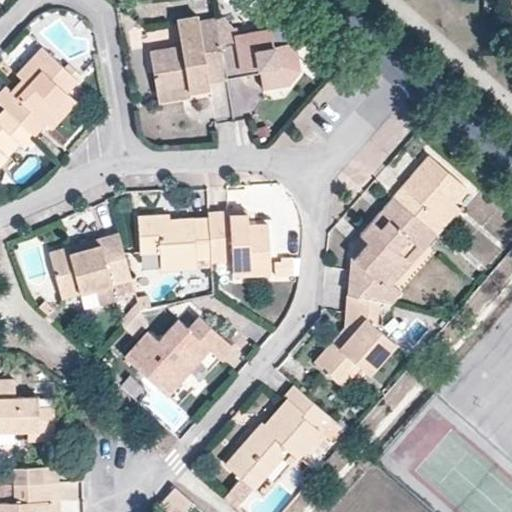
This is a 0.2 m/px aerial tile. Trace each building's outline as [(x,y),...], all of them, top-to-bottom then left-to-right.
[(225,77),(215,20),(197,23),(197,17),(176,20),(181,46),(149,52),(157,95),(189,89),(190,96),(209,93),(208,82),(226,79),(225,77)] [(223,19),(215,20),(225,77),(239,75),(238,69),(258,65),(260,72),(263,88),(286,84),(300,67),(294,42),(273,45),(270,28),(239,33),(238,25),(230,26),(223,19)] [(6,86),(0,92),(0,104),(4,108),(32,134),(43,122),(56,108),(52,105),(65,90),(76,80),(41,48),(25,65),(30,69),(21,79),(11,90),(6,86)] [(16,74),(21,79),(30,69),(25,65),(16,74)] [(239,75),(260,72),(258,65),(238,69),(239,75)] [(189,89),(157,95),(159,108),(190,102),(190,96),(189,89)] [(56,108),(43,122),(51,128),(76,100),(65,90),(52,105),(56,108)] [(22,148),(34,136),(32,134),(4,108),(0,112),(0,159),(16,142),(22,148)] [(406,181),(392,196),(428,228),(451,202),(464,187),(428,157),(416,169),(421,173),(410,185),(406,181)] [(416,169),(406,181),(410,185),(421,173),(416,169)] [(377,302),(389,305),(400,292),(392,284),(384,278),(414,243),(426,247),(436,235),(428,228),(392,196),(361,231),(370,240),(348,264),(345,294),(377,302)] [(428,228),(436,235),(459,208),(451,202),(428,228)] [(229,212),(207,214),(208,219),(210,259),(210,263),(232,261),(232,269),(269,267),(267,225),(245,227),(244,213),(229,215),(229,212)] [(210,259),(208,219),(169,221),(169,215),(137,216),(139,253),(159,253),(160,270),(195,268),(194,260),(210,259)] [(350,243),(348,264),(370,240),(361,231),(350,243)] [(131,278),(118,233),(100,238),(101,244),(67,253),(66,248),(47,253),(60,298),(80,293),(112,284),(131,278)] [(101,244),(100,238),(66,248),(67,253),(101,244)] [(384,278),(392,284),(426,247),(414,243),(384,278)] [(292,277),(293,259),(281,258),(281,263),(276,263),(276,276),(292,277)] [(270,275),(269,267),(232,269),(233,278),(270,275)] [(112,284),(80,293),(85,310),(136,296),(131,278),(112,284)] [(377,302),(345,294),(342,327),(313,362),(336,382),(355,361),(360,367),(368,373),(394,344),(374,326),(377,302)] [(121,320),(124,329),(140,311),(137,302),(121,320)] [(140,311),(124,329),(133,336),(145,323),(142,316),(140,311)] [(231,347),(198,317),(187,328),(177,320),(156,341),(147,332),(125,357),(167,395),(209,349),(220,359),(231,347)] [(355,361),(336,382),(342,387),(360,367),(355,361)] [(0,431),(26,431),(39,431),(39,442),(54,442),(53,409),(38,408),(37,397),(14,397),(13,380),(0,380),(0,431)] [(296,458),(331,419),(294,386),(286,396),(289,399),(262,429),(259,426),(225,465),(238,477),(250,487),(251,488),(286,450),(296,458)] [(39,431),(26,431),(27,442),(39,442),(39,431)] [(32,483),(59,482),(58,464),(31,465),(32,483)] [(11,465),(12,484),(32,483),(31,465),(11,465)] [(250,487),(238,477),(222,496),(234,506),(250,487)] [(59,499),(59,482),(32,483),(12,484),(12,501),(0,501),(0,511),(45,511),(45,499),(59,499)] [(160,505),(173,511),(185,511),(194,498),(171,486),(160,505)] [(59,511),(59,499),(45,499),(45,511),(59,511)]
